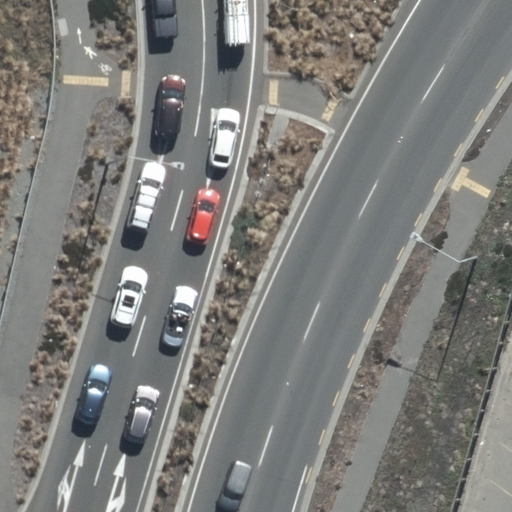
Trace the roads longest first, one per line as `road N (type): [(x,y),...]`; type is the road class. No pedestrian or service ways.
road 1 (trunk): [(484,0),(368,195),(300,346),(246,511)]
road 2 (trunk): [(89,511),(183,185),(202,86),(202,0)]
